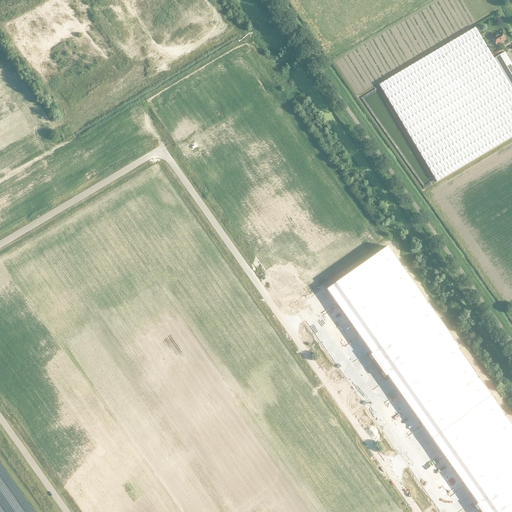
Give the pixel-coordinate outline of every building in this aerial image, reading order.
[(313,0),(321,12),(340,0),(313,0)] [(476,27),(379,85),(437,182),(511,137),(511,65),(504,53),(494,59),(476,27)] [(496,36),(492,38),(496,45),(506,40),(501,33),(499,34),(498,33),(497,33),(496,34),(496,35),(496,36)] [(388,246),(327,289),(372,353),(370,355),(378,366),(441,321),(388,246)] [(441,321),(378,366),(386,377),(387,376),(432,440),(494,396),(441,321)] [(511,422),(494,396),(432,440),(477,503),(476,504),(480,511),(488,511),(511,495),(511,422)] [(511,511),(511,495),(488,511),(511,511)]
